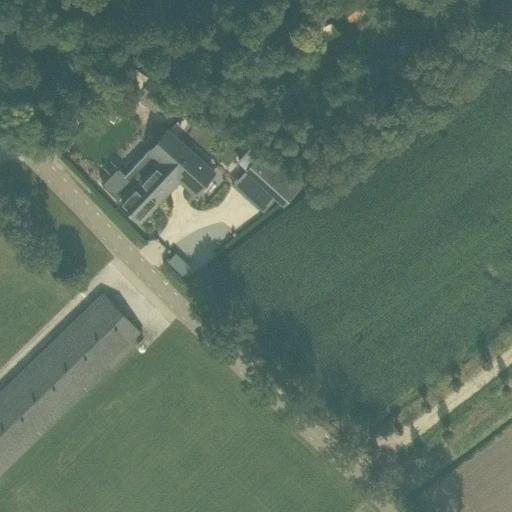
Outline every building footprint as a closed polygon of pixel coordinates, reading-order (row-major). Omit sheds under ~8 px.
[(360,0),(354,0),(341,4),(347,21),(365,15),(360,0)] [(316,26),(324,40),(339,32),(331,18),(316,26)] [(149,73),(129,60),(102,86),(109,93),(111,93),(114,96),(108,103),(122,112),(149,73)] [(172,98),(147,81),(141,91),(165,108),(172,98)] [(139,221),(172,186),(180,177),(195,192),(214,172),(169,131),(127,175),(136,184),(118,201),(139,221)] [(260,208),(273,195),(282,204),(296,190),(261,153),(233,180),(260,208)] [(103,294),(0,393),(0,471),(142,334),(103,294)]
